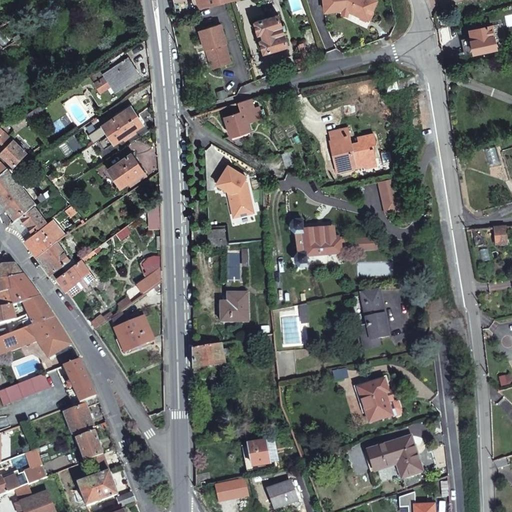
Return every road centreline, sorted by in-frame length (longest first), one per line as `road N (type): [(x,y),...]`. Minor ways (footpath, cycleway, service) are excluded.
road 1 (unclassified): [(428,42),(482,397),(488,511)]
road 2 (secondary): [(154,0),(179,454)]
road 3 (unclassified): [(428,42),(249,93)]
road 4 (secondary): [(3,231),(70,314),(109,382)]
road 5 (secondary): [(109,382),(149,511)]
